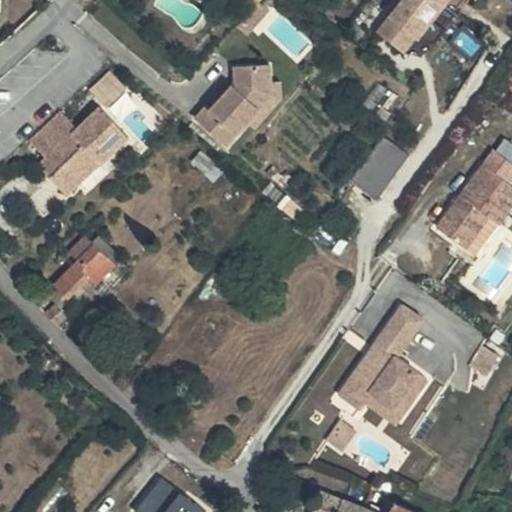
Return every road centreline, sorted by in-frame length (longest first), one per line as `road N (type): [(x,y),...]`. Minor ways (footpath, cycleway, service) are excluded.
road 1 (residential): [(0,270),(176,447),(229,483)]
road 2 (residential): [(0,142),(88,54),(53,11)]
